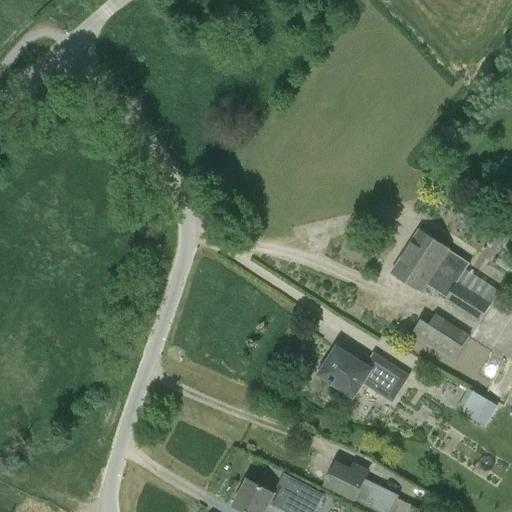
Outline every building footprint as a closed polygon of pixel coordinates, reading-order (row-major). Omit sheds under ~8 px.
[(466,269),(470,262),(420,229),(405,252),(454,285),(466,268),(466,269)] [(391,274),(422,294),(428,284),(447,297),(445,301),(479,324),(500,291),(466,269),(466,268),(454,285),(405,252),(391,274)] [(412,334),(454,361),(470,335),(436,313),(429,324),(421,319),(412,334)] [(408,377),(375,356),(367,367),(338,348),(329,362),(325,360),(319,370),(322,372),(320,375),(354,397),(364,382),(392,400),(408,377)] [(457,410),(486,427),(499,405),(470,388),(457,410)] [(337,462),(325,485),(378,511),(391,511),(400,495),(365,478),(369,471),(353,464),(350,469),(337,462)] [(315,511),(325,495),(286,474),(275,494),(248,479),(233,506),(243,511),(265,511),(271,502),(288,511),(315,511)]
